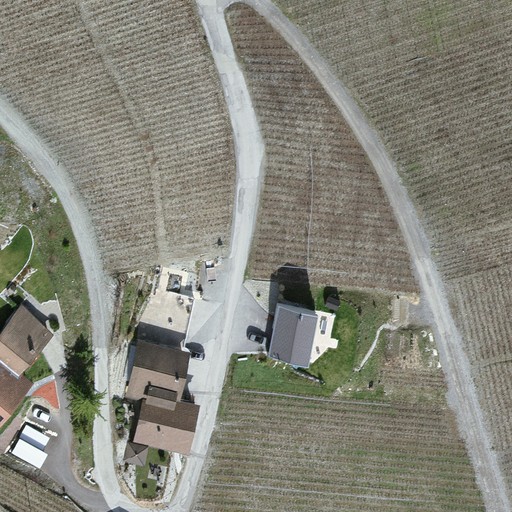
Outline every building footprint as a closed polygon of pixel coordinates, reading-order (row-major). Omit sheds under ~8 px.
[(317,317),(281,309),(271,357),(306,365),(317,317)] [(29,311),(0,350),(0,357),(31,378),(65,337),(29,311)] [(144,344),(128,398),(147,402),(154,404),(159,387),(186,392),(183,402),(188,402),(200,355),(144,344)] [(0,437),(43,384),(31,378),(0,357),(0,437)] [(154,404),(147,402),(138,446),(196,456),(206,410),(188,402),(183,402),(186,392),(159,387),(154,404)]
